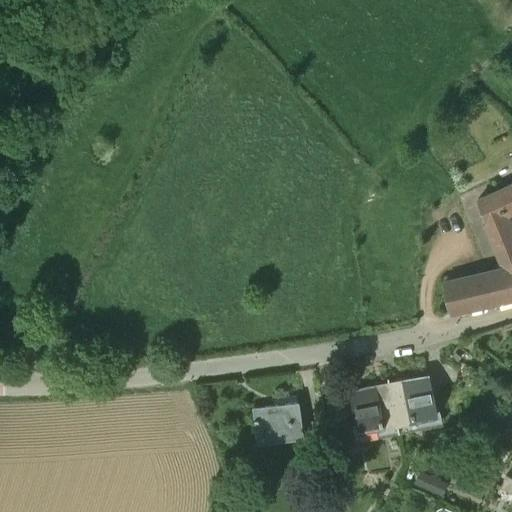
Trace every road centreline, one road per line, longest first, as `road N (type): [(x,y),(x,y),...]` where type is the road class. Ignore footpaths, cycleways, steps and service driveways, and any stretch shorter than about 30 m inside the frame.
road 1 (unclassified): [(365,347),(59,381)]
road 2 (residential): [(511,310),(365,347)]
